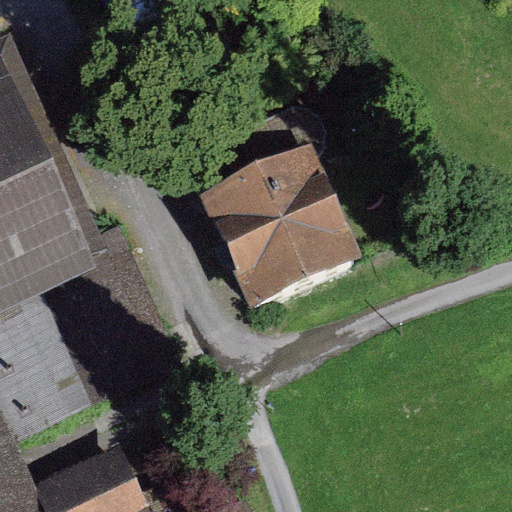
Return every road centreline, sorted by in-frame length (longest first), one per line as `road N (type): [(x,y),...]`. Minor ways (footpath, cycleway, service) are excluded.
road 1 (unclassified): [(42,0),(231,377)]
road 2 (residential): [(231,377),(511,274)]
road 3 (unclassified): [(231,377),(290,511)]
